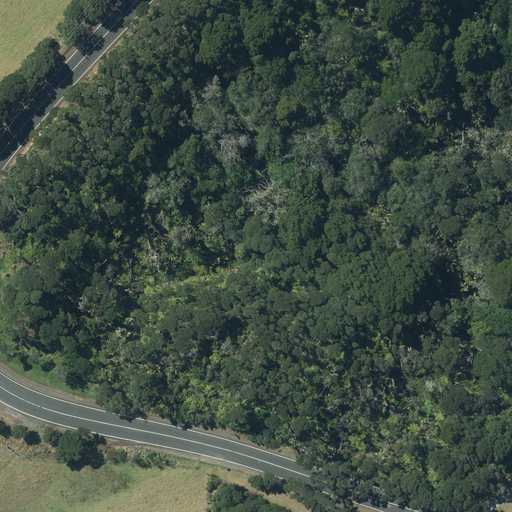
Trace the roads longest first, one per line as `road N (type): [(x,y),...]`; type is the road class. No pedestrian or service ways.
road 1 (tertiary): [(419,511),(216,446),(43,408),(0,386)]
road 2 (tertiary): [(0,153),(136,0)]
